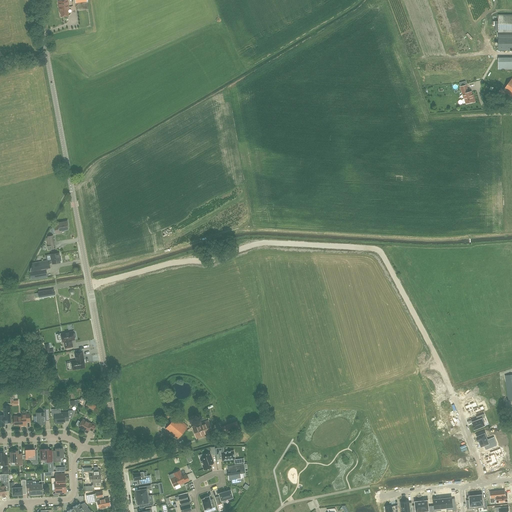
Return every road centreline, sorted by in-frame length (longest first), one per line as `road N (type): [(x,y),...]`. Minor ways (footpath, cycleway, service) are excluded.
road 1 (tertiary): [(116,448),(32,0)]
road 2 (residential): [(483,483),(438,364),(387,382),(378,394),(383,433),(407,436),(427,489)]
